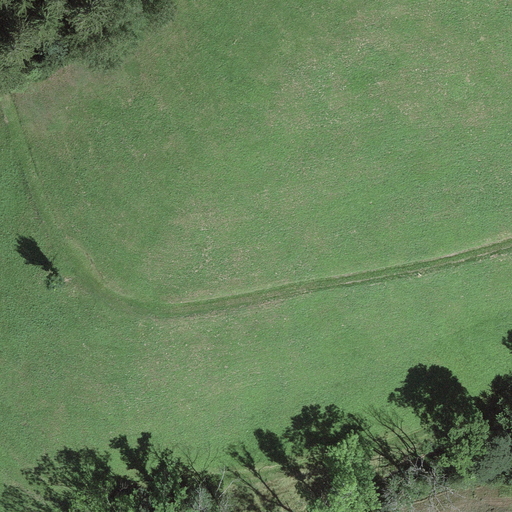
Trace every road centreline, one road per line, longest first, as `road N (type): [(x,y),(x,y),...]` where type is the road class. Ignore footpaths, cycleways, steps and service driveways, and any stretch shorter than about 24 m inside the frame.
road 1 (track): [(511,244),(205,306),(139,308),(88,281),(64,250),(0,87)]
road 2 (track): [(0,450),(45,490),(116,497),(368,449),(511,390)]
